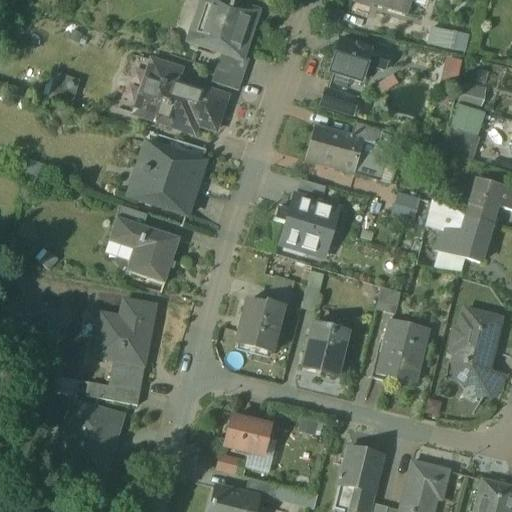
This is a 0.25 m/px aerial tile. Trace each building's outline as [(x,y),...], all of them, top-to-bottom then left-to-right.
[(226,3),(217,0),(204,0),(199,18),(210,21),(201,48),(243,61),(258,12),(226,3)] [(362,0),(372,2),(371,6),(410,16),(414,0),(362,0)] [(455,35),(430,30),(426,45),(451,51),(451,53),(462,56),(467,36),(455,34),(455,35)] [(389,58),(342,42),(341,45),(335,45),(333,52),(337,56),(332,71),(361,81),(366,67),(384,73),(389,58)] [(244,68),(219,59),(215,71),(241,79),(244,68)] [(180,72),(151,62),(133,115),(193,136),(196,126),(215,132),(226,98),(176,82),(180,72)] [(241,79),(215,71),(211,83),(236,92),(241,79)] [(78,84),(55,76),(48,100),(70,107),(78,84)] [(460,82),(458,97),(476,100),(478,85),(460,82)] [(358,101),(326,91),(321,107),(353,117),(358,101)] [(383,134),(355,125),(351,137),(362,140),(361,142),(374,147),(379,148),(383,134)] [(351,137),(315,128),(306,164),(366,179),(370,163),(374,147),(361,142),(362,140),(351,137)] [(477,139),(449,130),(444,155),(469,163),(477,139)] [(202,165),(148,147),(139,175),(148,178),(140,202),(188,218),(196,194),(193,193),(202,165)] [(382,166),(370,163),(366,179),(378,182),(382,166)] [(325,189),(302,182),(298,195),(322,201),(325,189)] [(511,191),(477,182),(467,220),(490,226),(495,208),(511,212),(511,191)] [(417,202),(397,197),(391,219),(411,224),(417,202)] [(340,212),(295,199),(287,225),(286,225),(280,248),(321,259),(329,230),(334,231),(340,212)] [(467,220),(432,200),(417,259),(431,263),(435,251),(440,232),(461,238),(467,220)] [(147,216),(119,207),(115,219),(143,228),(147,216)] [(143,228),(115,219),(113,228),(108,242),(127,248),(127,249),(133,251),(126,273),(164,286),(172,262),(169,261),(176,241),(179,242),(179,240),(143,228)] [(490,226),(467,220),(461,238),(440,232),(435,251),(464,260),(479,264),(490,226)] [(464,260),(435,251),(431,263),(429,270),(459,279),(464,260)] [(323,277),(310,274),(301,311),(314,314),(323,277)] [(293,298),(267,290),(263,307),(265,307),(266,305),(281,309),(281,312),(289,314),(293,298)] [(400,295),(381,290),(375,312),(395,318),(400,295)] [(263,307),(250,303),(238,347),(269,355),(281,312),(281,309),(266,305),(265,307),(263,307)] [(131,322),(101,316),(93,358),(112,361),(110,376),(116,377),(141,381),(144,366),(143,365),(153,308),(132,304),(131,306),(134,306),(131,322)] [(466,319),(462,318),(459,329),(454,332),(450,345),(453,350),(451,357),(455,359),(453,366),(454,366),(455,382),(465,389),(461,396),(478,407),(490,389),(489,388),(497,376),(487,373),(501,323),(468,313),(466,319)] [(428,333),(389,324),(381,356),(390,358),(386,378),(415,385),(428,333)] [(347,334),(311,325),(300,370),(320,375),(320,373),(336,377),(347,334)] [(141,381),(116,377),(114,389),(139,394),(141,381)] [(114,389),(88,385),(85,398),(136,408),(139,394),(114,389)] [(120,419),(72,405),(55,466),(93,478),(100,454),(109,457),(120,419)] [(268,431),(233,422),(226,449),(261,458),(268,431)] [(367,511),(380,458),(351,450),(347,468),(342,467),(339,479),(337,479),(337,481),(338,481),(337,488),(336,488),(330,511),(333,511),(367,511)] [(244,462),(219,455),(215,471),(240,478),(244,462)] [(447,475),(411,465),(398,511),(431,511),(432,509),(427,507),(430,499),(439,502),(447,475)] [(276,486),(250,480),(246,495),(260,498),(259,501),(272,505),(273,501),(276,486)] [(511,511),(511,489),(480,483),(473,511),(511,511)] [(310,494),(276,486),(273,501),(306,509),(310,494)] [(246,495),(215,488),(209,511),(256,511),(259,501),(260,498),(246,495)]
